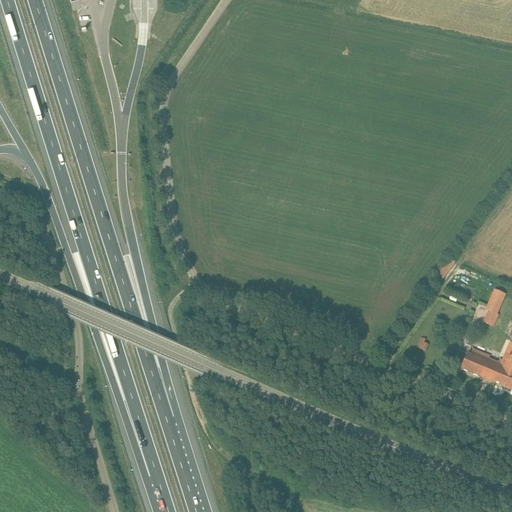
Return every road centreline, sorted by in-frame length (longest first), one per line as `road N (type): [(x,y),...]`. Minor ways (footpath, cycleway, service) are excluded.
road 1 (unclassified): [(511,491),(0,274)]
road 2 (motorway): [(8,0),(157,478)]
road 3 (motorway): [(166,419),(35,0)]
road 4 (unclassified): [(511,417),(246,310),(196,280)]
road 5 (unclassified): [(116,511),(81,397),(76,323),(50,242),(39,225),(0,207)]
road 6 (motorway): [(44,187),(118,400),(157,478)]
road 7 (unclassified): [(196,280),(170,205),(164,103),(226,0)]
road 8 (motorway): [(166,419),(123,205),(121,153)]
